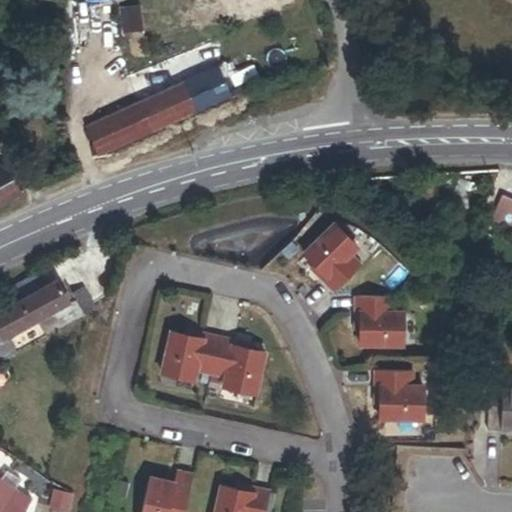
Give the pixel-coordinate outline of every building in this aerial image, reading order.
[(197,113),(231,97),(218,68),(184,83),(197,113)] [(86,127),(99,156),(197,113),(184,83),(86,127)] [(0,169),(0,206),(20,196),(5,166),(0,169)] [(511,223),(511,201),(501,196),(489,224),(508,233),(511,223)] [(360,261),(350,249),(357,242),(334,218),(302,248),(325,272),(322,275),(333,287),(360,261)] [(483,251),(475,264),(488,272),(496,260),(483,251)] [(17,302),(39,290),(31,276),(9,288),(17,302)] [(17,302),(0,311),(0,340),(67,304),(55,282),(39,290),(17,302)] [(80,287),(71,293),(82,311),(91,306),(80,287)] [(404,340),(404,307),(393,307),(393,292),(356,292),(356,308),(360,308),(360,340),(404,340)] [(212,367),(220,333),(205,330),(204,334),(171,327),(162,369),(195,377),(198,364),(212,367)] [(256,390),(265,348),(233,341),(234,336),(220,333),(212,367),(227,371),(224,383),(256,390)] [(0,361),(9,357),(0,340),(0,361)] [(424,414),(424,382),(413,382),(413,366),(376,365),(376,382),(381,382),(381,413),(424,414)] [(511,430),(511,387),(487,386),(486,429),(511,430)] [(183,511),(193,471),(177,468),(174,479),(150,473),(141,511),(183,511)] [(3,472),(0,477),(0,481),(12,490),(18,481),(3,472)] [(0,511),(1,511),(15,492),(12,490),(0,481),(0,511)] [(264,511),(270,488),(254,484),(253,489),(222,482),(214,511),(264,511)] [(22,511),(21,511),(29,501),(15,492),(1,511),(22,511)]
